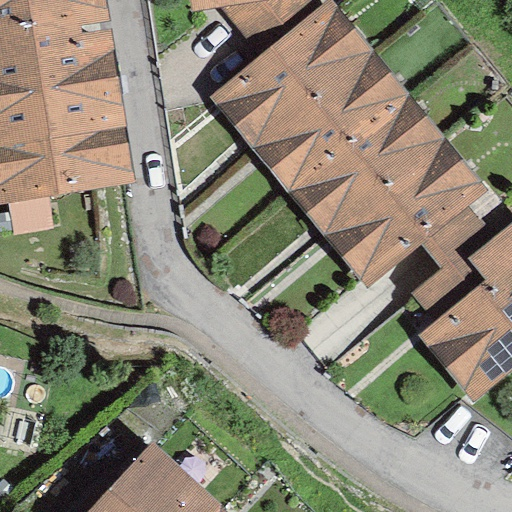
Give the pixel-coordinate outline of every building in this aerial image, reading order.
[(0,0),(0,199),(129,181),(99,0),(0,0)] [(226,0),(274,57),(318,21),(301,0),(226,0)] [(457,208),(477,191),(329,12),(318,21),(274,57),(223,100),(371,278),(423,235),(457,208)] [(457,208),(423,235),(449,267),(426,294),(450,323),(498,281),(482,262),(494,253),(457,208)] [(477,393),(511,364),(511,237),(494,253),(482,262),(498,281),(450,323),(431,339),(477,393)] [(215,511),(152,454),(100,511),(215,511)]
